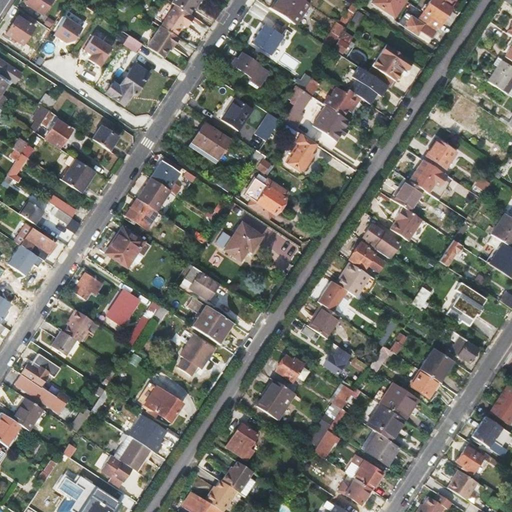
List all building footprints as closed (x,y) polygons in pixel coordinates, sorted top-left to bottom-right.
[(27,0),(25,3),(42,14),(51,0),(27,0)] [(173,0),(172,3),(175,5),(189,14),(194,8),(195,8),(201,0),(173,0)] [(276,2),(271,9),(294,24),(308,3),(307,2),(303,0),(274,0),(274,1),(276,2)] [(372,0),(371,3),(392,17),(399,8),(394,5),(396,2),(394,1),(394,0),(372,0)] [(399,22),(428,42),(450,8),(438,0),(429,0),(427,4),(425,3),(421,10),(422,11),(417,19),(405,12),(399,22)] [(348,9),(346,16),(341,24),(345,26),(358,6),(353,3),(348,9)] [(410,3),(405,11),(405,12),(417,19),(422,11),(421,10),(410,3)] [(175,5),(160,26),(175,36),(183,24),(187,27),(193,17),(189,14),(175,5)] [(6,33),(23,44),(34,27),(31,25),(35,19),(25,12),(21,19),(17,16),(6,33)] [(53,34),(65,42),(73,40),(81,28),(65,17),(53,34)] [(337,22),(323,43),(330,48),(344,27),(340,24),(337,22)] [(259,31),(278,44),(283,36),(263,23),(259,31)] [(160,26),(146,46),(163,57),(171,45),(173,47),(179,38),(175,36),(160,26)] [(251,42),(270,55),(278,44),(259,31),(251,42)] [(334,47),(343,53),(349,44),(344,41),(348,36),(343,33),(334,47)] [(111,47),(92,35),(83,49),(90,54),(87,58),(99,66),(111,47)] [(134,51),(140,42),(129,35),(124,43),(134,51)] [(285,50),(291,42),(284,37),(271,56),(295,72),(302,62),(285,50)] [(381,51),(403,66),(407,59),(385,44),(381,51)] [(381,51),(367,72),(387,85),(389,86),(403,66),(381,51)] [(33,52),(28,60),(33,64),(39,55),(33,52)] [(250,80),(259,86),(268,72),(259,65),(260,64),(241,52),(237,58),(235,57),(231,64),(251,78),(250,80)] [(0,58),(0,72),(9,78),(9,77),(18,82),(23,74),(0,58)] [(511,68),(502,62),(488,83),(503,93),(511,79),(511,68)] [(105,93),(123,105),(132,92),(134,94),(149,72),(134,63),(118,86),(112,82),(105,93)] [(337,71),(325,63),(320,71),(332,79),(337,71)] [(218,72),(214,77),(223,83),(226,78),(218,72)] [(387,85),(367,72),(353,93),(360,98),(370,104),(376,94),(380,96),(387,85)] [(463,88),(481,100),(483,97),(479,94),(484,85),(471,76),(463,88)] [(304,87),(303,90),(311,96),(319,84),(311,78),(304,87)] [(294,89),(286,102),(292,106),(301,93),(294,89)] [(328,107),(343,117),(352,103),(355,106),(360,98),(353,93),(348,90),(346,94),(339,89),(333,99),(329,96),(324,104),(328,107)] [(292,106),(281,122),(286,125),(294,130),(302,118),(298,116),(311,96),(303,90),(301,93),(292,106)] [(466,98),(451,119),(466,129),(480,108),(466,98)] [(221,119),(238,131),(252,110),(235,99),(221,119)] [(57,114),(69,122),(72,116),(70,114),(75,108),(65,101),(57,114)] [(483,109),(494,116),(497,111),(487,104),(483,109)] [(42,106),(33,119),(40,123),(40,122),(48,110),(42,106)] [(343,117),(328,107),(315,128),(336,141),(341,134),(344,129),(350,121),(343,117)] [(48,110),(40,122),(46,126),(54,114),(48,110)] [(269,114),(263,123),(272,129),(278,120),(269,114)] [(46,138),(60,147),(71,129),(57,120),(46,138)] [(263,123),(255,134),(265,140),(272,129),(263,123)] [(100,125),(91,139),(108,149),(117,136),(100,125)] [(286,125),(281,133),(290,139),(295,131),(294,130),(286,125)] [(190,145),(216,162),(228,143),(202,126),(190,145)] [(297,144),(285,163),(300,172),(300,171),(303,171),(305,167),(304,165),(307,161),(310,161),(312,158),(311,155),(312,153),(310,153),(316,145),(295,131),(290,139),(297,144)] [(20,138),(13,148),(20,153),(24,148),(27,142),(20,138)] [(426,158),(446,170),(457,153),(437,141),(426,158)] [(496,149),(507,156),(511,147),(511,142),(509,141),(503,149),(497,146),(496,149)] [(20,153),(27,157),(29,158),(32,154),(24,148),(20,153)] [(507,156),(496,149),(491,156),(502,163),(507,156)] [(255,150),(247,162),(251,165),(259,153),(257,152),(255,150)] [(20,153),(6,174),(13,178),(18,182),(21,177),(16,174),(27,157),(20,153)] [(151,178),(169,190),(175,194),(179,187),(173,183),(182,169),(165,157),(151,178)] [(62,180),(80,192),(94,171),(75,158),(62,180)] [(254,167),(263,172),(268,164),(261,160),(257,165),(256,164),(254,167)] [(409,182),(423,192),(428,195),(434,186),(439,189),(447,177),(423,161),(409,182)] [(6,174),(1,182),(7,187),(13,178),(6,174)] [(151,178),(137,198),(156,211),(169,190),(151,178)] [(243,194),(259,204),(255,210),(269,220),(273,214),(274,214),(284,198),(276,192),(278,190),(264,181),(262,184),(253,178),(243,194)] [(407,181),(392,202),(400,207),(409,213),(423,192),(407,181)] [(49,202),(71,216),(72,217),(76,210),(53,195),(51,197),(49,196),(47,200),(49,202)] [(146,228),(146,227),(157,212),(156,211),(137,198),(126,215),(146,228)] [(27,200),(19,213),(34,223),(35,224),(43,211),(27,200)] [(45,208),(67,222),(71,216),(49,202),(45,208)] [(396,217),(388,229),(406,241),(420,220),(409,213),(400,207),(395,216),(396,217)] [(164,216),(157,212),(146,227),(151,230),(155,223),(158,225),(164,216)] [(505,215),(491,236),(511,250),(511,248),(511,220),(511,219),(505,215)] [(398,237),(380,226),(373,221),(362,238),(371,244),(369,247),(385,258),(398,237)] [(35,224),(34,223),(32,227),(38,232),(41,227),(35,224)] [(224,250),(241,261),(246,254),(249,255),(262,236),(242,223),(232,238),(224,233),(217,244),(225,249),(224,250)] [(102,251),(133,272),(150,245),(122,226),(118,233),(113,230),(107,239),(110,240),(102,251)] [(32,227),(20,245),(29,250),(34,242),(41,246),(35,254),(44,260),(56,243),(38,232),(32,227)] [(452,241),(438,262),(447,268),(455,255),(457,257),(459,255),(462,252),(462,248),(452,241)] [(360,243),(348,261),(364,271),(367,266),(378,273),(384,264),(373,257),(374,256),(367,251),(369,248),(360,243)] [(480,257),(488,261),(494,250),(486,246),(480,257)] [(511,250),(497,271),(509,279),(511,274),(511,250)] [(194,281),(191,286),(207,298),(216,284),(200,272),(201,271),(188,263),(186,266),(190,270),(186,276),(194,281)] [(186,266),(181,273),(186,276),(190,270),(186,266)] [(341,276),(336,286),(347,293),(358,301),(372,279),(352,266),(344,278),(341,276)] [(73,292),(86,300),(98,281),(85,273),(73,292)] [(457,306),(454,304),(446,316),(460,325),(462,322),(470,327),(477,316),(478,317),(481,312),(479,311),(486,300),(460,283),(455,291),(460,294),(463,296),(457,306)] [(332,288),(328,286),(317,304),(323,307),(338,317),(343,309),(338,306),(347,293),(336,286),(333,284),(332,288)] [(421,288),(411,303),(419,309),(429,293),(421,288)] [(124,291),(113,308),(108,317),(123,327),(140,301),(124,291)] [(460,294),(454,304),(457,306),(463,296),(460,294)] [(499,302),(511,310),(511,298),(505,294),(499,302)] [(193,296),(187,306),(198,313),(204,304),(193,296)] [(207,304),(193,326),(218,343),(232,321),(207,304)] [(166,309),(160,305),(152,318),(158,322),(166,309)] [(323,307),(309,329),(327,340),(341,319),(338,317),(323,307)] [(67,325),(63,332),(75,340),(77,337),(82,340),(88,330),(86,329),(91,321),(74,310),(68,319),(71,321),(68,325),(67,325)] [(143,315),(135,328),(142,332),(151,320),(143,315)] [(391,322),(377,343),(382,346),(396,325),(391,322)] [(299,332),(311,340),(315,334),(303,326),(299,332)] [(460,344),(453,354),(468,365),(478,351),(462,341),(463,340),(447,329),(442,336),(455,345),(457,342),(460,344)] [(61,331),(51,345),(65,354),(75,340),(63,332),(61,331)] [(197,366),(200,368),(214,348),(193,334),(180,354),(184,357),(177,367),(191,375),(197,366)] [(406,339),(400,336),(395,342),(401,346),(406,339)] [(433,349),(443,356),(447,350),(435,341),(430,348),(433,349)] [(395,342),(389,351),(395,355),(401,346),(395,342)] [(420,371),(438,383),(452,362),(443,356),(433,349),(418,370),(420,371)] [(326,368),(339,377),(351,359),(341,352),(336,360),(332,358),(326,368)] [(28,363),(21,374),(39,386),(48,374),(53,378),(59,368),(38,354),(30,365),(28,363)] [(277,372),(293,382),(303,365),(295,360),(294,362),(286,358),(277,372)] [(352,363),(366,372),(369,368),(354,358),(352,363)] [(366,372),(355,389),(359,392),(373,371),(369,368),(366,372)] [(420,371),(409,387),(428,399),(438,383),(420,371)] [(56,397),(39,386),(21,374),(14,383),(59,412),(69,397),(60,391),(56,397)] [(103,381),(108,384),(112,378),(107,375),(103,381)] [(274,381),(257,407),(273,418),(277,421),(294,394),(290,392),(274,381)] [(392,383),(378,404),(379,405),(402,420),(410,407),(413,409),(419,400),(392,383)] [(100,396),(104,390),(96,384),(92,391),(100,396)] [(490,416),(508,428),(511,421),(511,389),(508,387),(490,416)] [(149,407),(170,421),(183,403),(161,388),(149,407)] [(343,388),(333,404),(337,407),(332,414),(326,410),(324,414),(334,421),(338,415),(340,411),(341,410),(352,393),(343,388)] [(352,393),(341,410),(345,413),(359,392),(355,389),(352,393)] [(100,396),(91,410),(90,411),(95,414),(109,393),(104,390),(100,396)] [(26,398),(12,420),(19,424),(30,432),(44,410),(26,398)] [(379,405),(365,426),(376,433),(389,442),(402,421),(402,420),(379,405)] [(3,414),(0,418),(0,441),(6,445),(19,424),(12,420),(3,414)] [(334,421),(330,426),(334,429),(342,418),(338,415),(334,421)] [(485,418),(472,438),(497,455),(510,435),(485,418)] [(147,427),(160,435),(164,428),(151,420),(147,427)] [(240,424),(225,447),(246,460),(252,451),(248,448),(256,435),(240,424)] [(128,435),(150,450),(155,453),(161,443),(134,426),(128,435)] [(330,426),(327,430),(334,435),(336,433),(333,431),(334,429),(330,426)] [(327,430),(313,451),(323,458),(331,445),(328,444),(334,435),(327,430)] [(150,450),(128,435),(127,435),(122,431),(108,452),(110,454),(113,456),(131,467),(137,471),(150,450)] [(376,433),(365,452),(387,466),(398,449),(389,443),(390,442),(389,442),(376,433)] [(486,455),(475,447),(469,443),(467,448),(466,447),(456,463),(462,467),(461,470),(466,473),(467,471),(473,474),(482,459),(481,457),(482,455),(485,457),(486,455)] [(100,471),(110,477),(112,475),(122,481),(131,467),(113,456),(110,454),(100,471)] [(347,475),(353,479),(364,461),(358,457),(347,475)] [(364,461),(353,479),(354,479),(372,491),(383,473),(364,461)] [(253,473),(237,462),(223,483),(236,492),(245,498),(253,486),(246,482),(253,473)] [(477,484),(459,471),(447,489),(460,497),(466,501),(477,484)] [(122,481),(112,475),(110,477),(107,482),(117,488),(122,481)] [(343,483),(338,491),(363,509),(374,492),(372,491),(354,479),(349,487),(343,483)] [(223,483),(220,481),(212,493),(211,491),(204,501),(209,504),(220,511),(231,511),(240,499),(234,495),(236,492),(223,483)] [(43,483),(32,500),(37,503),(49,487),(43,483)] [(81,511),(114,511),(117,509),(93,494),(81,511)] [(199,511),(220,511),(209,504),(208,505),(191,494),(181,508),(187,511),(195,511),(196,510),(199,511)] [(428,498),(419,511),(440,511),(443,508),(428,498)]
